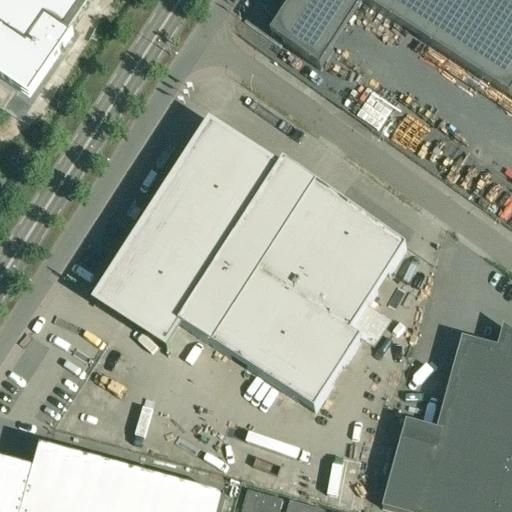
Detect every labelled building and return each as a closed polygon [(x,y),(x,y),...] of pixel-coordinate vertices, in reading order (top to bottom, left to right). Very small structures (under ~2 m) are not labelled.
[(0,0),(0,28),(3,30),(0,34),(0,77),(31,99),(74,34),(67,29),(86,0),(0,0)] [(511,0),(478,0),(476,5),(468,0),(296,0),(268,42),(320,75),(364,6),(511,100),(511,97),(511,0)] [(280,172),(211,128),(97,305),(166,349),(180,327),(316,415),(362,343),(352,337),(407,251),(285,165),(280,172)] [(511,511),(511,338),(507,335),(502,355),(467,345),(437,449),(403,440),(382,511),(383,511),(386,511),(511,511)] [(69,381),(76,393),(92,383),(85,371),(69,381)] [(125,444),(150,453),(159,429),(135,420),(125,444)] [(0,464),(0,485),(29,494),(24,511),(220,511),(224,500),(41,450),(35,474),(0,464)] [(149,472),(151,461),(134,456),(131,467),(149,472)]
